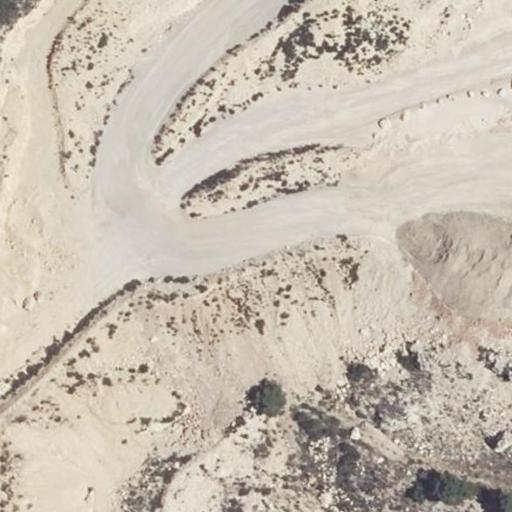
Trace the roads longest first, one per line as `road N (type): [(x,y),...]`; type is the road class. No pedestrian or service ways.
road 1 (track): [(69,0),(38,55),(47,91),(120,61),(324,17),(389,35),(421,82),(417,175),(427,215),(449,256),(481,284),(511,292)]
road 2 (track): [(511,479),(433,460),(365,427),(314,378)]
